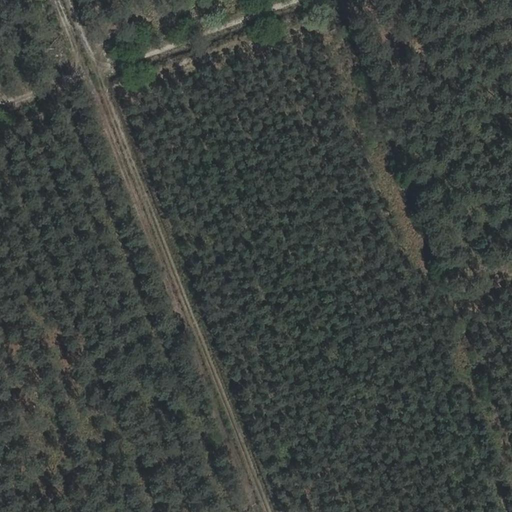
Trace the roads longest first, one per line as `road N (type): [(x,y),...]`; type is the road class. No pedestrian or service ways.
road 1 (track): [(270,511),(71,0)]
road 2 (track): [(289,0),(0,105)]
